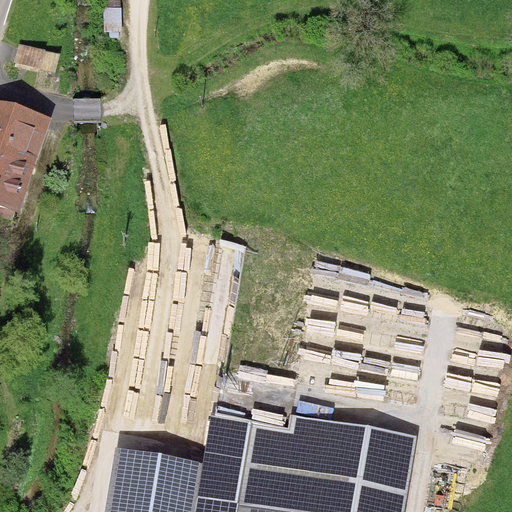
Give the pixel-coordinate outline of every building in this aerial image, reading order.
[(46,50),(20,43),(15,62),(17,63),(16,66),(36,71),(37,67),(56,72),(61,54),(46,51),(46,50)] [(20,213),(52,118),(0,101),(0,216),(12,220),(15,212),(20,213)] [(230,393),(220,392),(219,401),(229,402),(230,393)] [(211,416),(203,463),(197,495),(295,511),(403,511),(417,435),(292,413),(289,426),(216,414),(216,417),(211,416)] [(295,511),(197,495),(203,463),(115,447),(105,511),(295,511)]
